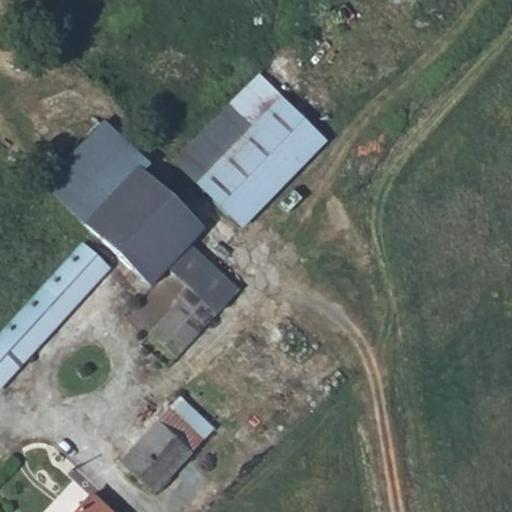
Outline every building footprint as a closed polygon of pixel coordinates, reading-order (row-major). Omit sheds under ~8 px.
[(220,58),(256,31),(235,2),(199,29),(220,58)] [(253,75),(240,89),(300,162),(321,140),(253,75)] [(300,162),(240,89),(233,97),(171,161),(187,177),(239,226),(275,189),(300,162)] [(149,285),(164,268),(188,244),(199,233),(135,174),(143,166),(98,124),(40,185),(149,285)] [(188,244),(164,268),(189,290),(192,294),(186,301),(193,309),(188,314),(183,310),(179,314),(196,331),(236,290),(188,244)] [(81,245),(0,334),(0,382),(105,267),(81,245)] [(189,290),(172,308),(179,314),(183,310),(188,314),(193,309),(186,301),(192,294),(189,290)] [(169,408),(155,421),(189,453),(203,439),(169,408)] [(189,453),(155,421),(119,461),(153,493),(189,453)] [(106,511),(89,496),(73,511),(106,511)]
